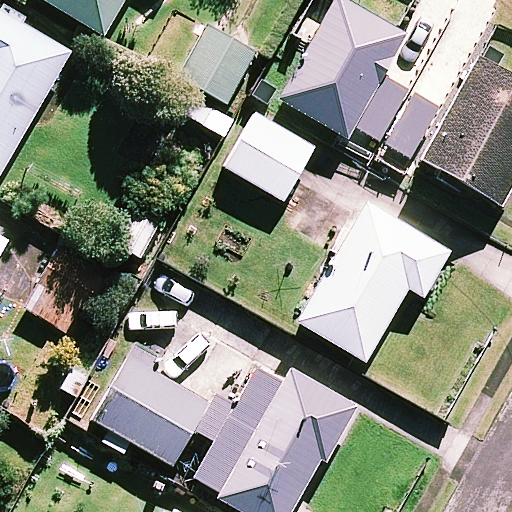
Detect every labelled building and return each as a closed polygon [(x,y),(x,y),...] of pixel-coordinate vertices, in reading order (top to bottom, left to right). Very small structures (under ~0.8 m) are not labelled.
[(31,0),(96,38),(118,0),(31,0)] [(362,18),(332,2),(305,51),(335,67),(362,18)] [(0,164),(64,53),(0,16),(0,164)] [(250,55),(204,28),(174,80),(221,107),(250,55)] [(411,162),(494,210),(511,177),(511,173),(509,171),(511,165),(511,85),(469,61),(411,162)] [(109,133),(127,99),(97,84),(80,118),(109,133)] [(308,149),(249,114),(218,168),(277,202),(308,149)] [(211,180),(184,229),(218,248),(245,200),(211,180)] [(441,257),(357,209),(291,324),(358,363),(401,290),(417,299),(441,257)] [(153,227),(121,210),(103,243),(134,261),(153,227)] [(105,278),(57,251),(22,312),(71,339),(105,278)] [(202,405),(187,431),(207,442),(183,485),(232,511),(284,511),(313,461),(319,464),(346,415),(237,354),(218,388),(213,385),(202,405)] [(187,431),(202,405),(117,358),(82,421),(167,468),(187,431)]
